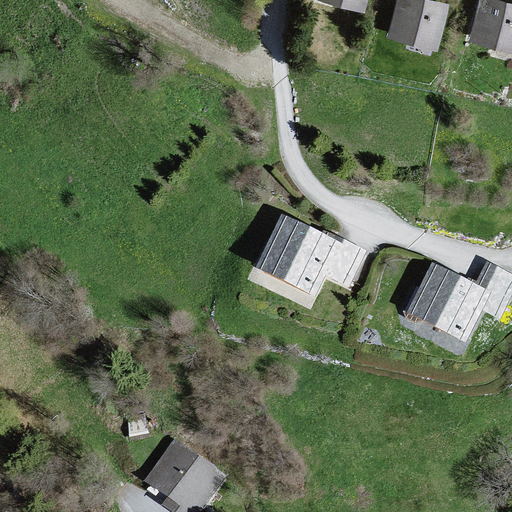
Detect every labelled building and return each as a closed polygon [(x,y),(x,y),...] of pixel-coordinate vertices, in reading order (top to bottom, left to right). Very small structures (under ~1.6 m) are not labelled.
[(367,0),(311,0),(311,1),(364,14),(367,0)] [(448,4),(431,0),(393,0),(384,37),(435,51),(448,4)] [(511,0),(477,0),(466,45),(511,56),(511,0)] [(339,245),(282,216),(250,277),(311,308),(327,278),(350,290),(369,253),(342,239),(339,245)] [(511,271),(502,266),(489,291),(438,264),(410,316),(464,345),(483,309),(503,319),(511,302),(511,271)] [(200,511),(227,472),(173,437),(143,482),(188,511),(200,511)]
